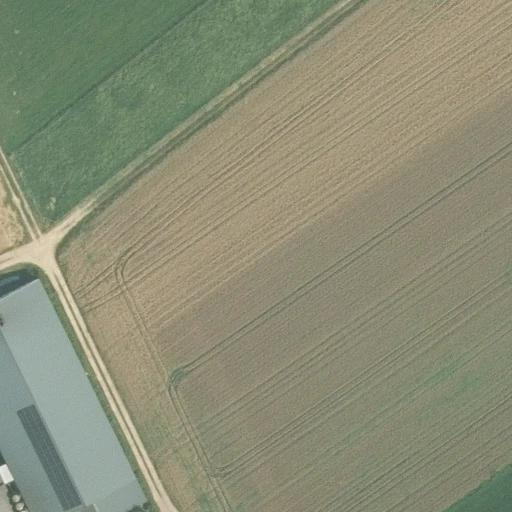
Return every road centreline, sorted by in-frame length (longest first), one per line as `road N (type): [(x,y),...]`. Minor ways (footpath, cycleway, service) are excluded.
road 1 (track): [(0,162),(38,243),(355,0)]
road 2 (track): [(166,511),(38,243),(0,261)]
